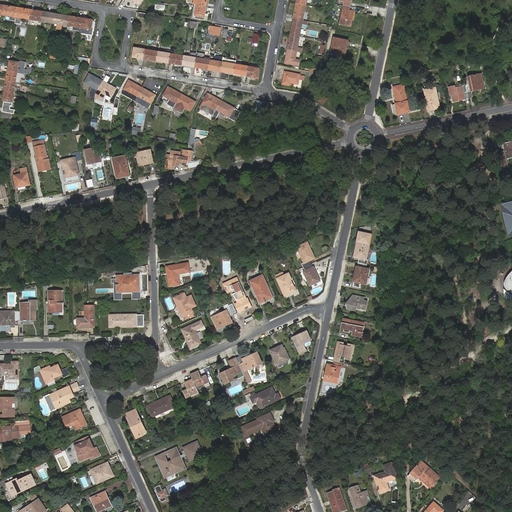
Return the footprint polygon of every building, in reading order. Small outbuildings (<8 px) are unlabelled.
[(303,21),(306,5),(297,3),(295,14),(296,14),(295,19),(303,21)] [(3,15),(16,17),(18,9),(18,7),(5,5),(5,7),(3,15)] [(205,19),(207,7),(197,5),(195,18),(205,19)] [(350,6),(344,5),(343,9),(345,9),(343,18),(341,18),(340,24),(351,26),(353,20),(351,20),(353,11),(350,10),(350,6)] [(16,17),(29,20),(31,10),(24,9),(24,10),(18,9),(16,17)] [(31,10),(29,20),(42,22),(44,13),(37,12),(37,11),(31,10)] [(44,13),(42,22),(55,24),(57,14),(44,12),(44,13)] [(57,14),(55,24),(59,24),(58,29),(62,30),(63,25),(63,24),(69,25),(70,16),(57,14)] [(69,25),(68,26),(73,27),(72,30),(80,32),(81,28),(83,18),(70,16),(69,25)] [(83,18),(81,28),(92,30),(94,20),(83,18)] [(303,25),(303,21),(295,19),(294,23),(293,23),(291,34),(301,36),(301,35),(301,34),(302,27),(303,25)] [(299,47),(301,36),(291,34),(288,50),(298,52),(299,47)] [(342,48),(344,40),(335,38),(332,52),(345,55),(347,49),(342,48)] [(144,59),(145,51),(140,50),(141,48),(141,47),(138,46),(138,48),(135,48),(133,57),(144,59)] [(157,61),(158,52),(150,50),(150,52),(145,51),(144,59),(157,61)] [(300,60),(301,52),(298,52),(288,50),(286,63),(300,66),(301,60),(300,60)] [(170,63),(171,54),(158,52),(157,61),(170,63)] [(183,65),(184,56),(171,54),(170,63),(183,65)] [(196,67),(197,58),(184,56),(183,65),(196,67)] [(210,60),(197,58),(196,67),(209,69),(210,60)] [(10,71),(24,74),(25,70),(19,69),(20,62),(10,60),(9,67),(10,68),(10,71)] [(223,62),(210,60),(209,69),(222,71),(223,62)] [(223,62),(222,71),(235,74),(236,64),(227,63),(228,61),(223,60),(223,62)] [(236,64),(235,74),(247,76),(249,68),(244,67),(244,65),(241,64),(241,62),(237,61),(236,64)] [(249,68),(247,76),(258,77),(260,68),(254,67),(253,68),(249,68)] [(8,74),(7,80),(16,82),(18,75),(24,76),(24,74),(10,71),(9,74),(8,74)] [(285,72),(284,82),(299,85),(300,80),(300,74),(285,72)] [(470,80),(466,81),(467,83),(469,92),(480,89),(480,88),(484,87),(481,73),(474,75),(474,76),(469,77),(470,80)] [(99,90),(103,82),(99,80),(100,79),(90,74),(85,83),(99,90)] [(7,80),(5,90),(15,92),(16,82),(7,80)] [(125,89),(138,96),(142,89),(138,86),(139,85),(130,80),(125,89)] [(99,90),(97,94),(100,95),(102,92),(106,94),(112,97),(117,88),(108,83),(107,84),(103,82),(99,90)] [(465,92),(469,92),(467,83),(463,84),(463,86),(457,87),(456,85),(450,87),(452,95),(454,95),(454,97),(455,101),(467,98),(465,92)] [(395,87),(399,104),(394,105),(396,115),(411,112),(405,85),(395,87)] [(168,105),(175,109),(175,107),(182,94),(169,87),(164,96),(170,100),(168,105)] [(426,90),(430,110),(441,108),(437,87),(426,90)] [(138,96),(135,101),(143,105),(146,100),(151,104),(156,95),(147,90),(146,91),(142,89),(138,96)] [(15,92),(5,90),(4,100),(13,102),(15,92)] [(211,118),(214,120),(215,114),(217,109),(221,101),(219,100),(219,99),(209,93),(200,108),(212,114),(211,117),(211,118)] [(175,107),(175,109),(178,111),(181,106),(184,107),(190,111),(195,101),(182,94),(175,107)] [(322,96),(319,101),(324,104),(328,99),(322,96)] [(146,100),(143,105),(148,108),(151,104),(146,100)] [(221,101),(217,109),(231,116),(235,107),(222,100),(221,101)] [(276,103),(258,100),(257,108),(269,110),(274,111),(276,103)] [(199,111),(211,117),(212,114),(200,108),(199,111)] [(214,120),(216,121),(219,116),(228,121),(231,116),(217,109),(215,114),(214,120)] [(191,129),(189,146),(197,142),(195,137),(197,129),(191,129)] [(39,166),(39,170),(48,168),(47,163),(49,163),(49,160),(45,143),(36,145),(34,145),(38,162),(40,161),(40,165),(39,166)] [(86,150),(88,164),(102,161),(101,153),(98,154),(98,153),(96,153),(96,148),(86,150)] [(137,153),(139,163),(144,163),(144,165),(154,163),(151,150),(137,153)] [(168,155),(166,164),(178,166),(179,162),(187,163),(187,161),(191,162),(193,152),(184,151),(183,154),(181,154),(181,153),(172,151),(171,155),(168,155)] [(119,166),(121,177),(129,176),(125,157),(114,159),(116,167),(119,166)] [(79,175),(75,158),(62,161),(66,181),(75,179),(79,178),(79,175)] [(30,185),(28,172),(22,174),(15,175),(17,187),(18,187),(25,186),(30,185)] [(511,201),(501,204),(508,236),(511,235),(511,201)] [(360,258),(359,263),(368,265),(369,260),(367,260),(371,235),(359,232),(355,258),(360,258)] [(305,267),(312,264),(310,261),(315,259),(308,243),(298,247),(305,263),(303,264),(305,267)] [(167,267),(170,286),(180,284),(178,274),(190,272),(188,263),(167,267)] [(368,265),(359,263),(355,282),(360,283),(366,284),(369,270),(367,270),(368,265)] [(313,267),(312,264),(305,267),(306,271),(304,272),(310,285),(320,281),(314,267),(313,267)] [(511,271),(508,276),(503,284),(510,294),(511,295),(511,271)] [(278,279),(286,296),(292,293),(296,292),(297,293),(298,295),(301,294),(293,277),(291,278),(289,274),(278,279)] [(117,276),(117,292),(139,291),(139,275),(117,276)] [(259,291),(256,293),(261,303),(265,301),(266,302),(267,302),(266,301),(272,298),(267,289),(269,288),(263,276),(254,280),(259,291)] [(240,306),(237,308),(240,313),(252,307),(248,298),(247,299),(237,278),(224,284),(228,292),(233,290),(234,294),(235,297),(236,297),(238,302),(240,306)] [(251,281),(256,293),(259,291),(254,280),(251,281)] [(59,303),(61,303),(61,290),(48,290),(48,312),(53,312),(53,311),(59,311),(59,303)] [(174,298),(183,316),(193,311),(185,293),(174,298)] [(355,302),(350,301),(347,305),(349,305),(348,309),(356,311),(357,307),(362,309),(363,304),(366,306),(364,299),(356,297),(355,302)] [(18,311),(19,320),(35,320),(35,311),(38,311),(37,300),(29,300),(29,303),(22,303),(22,311),(18,311)] [(230,317),(234,315),(229,305),(228,303),(224,305),(226,311),(213,317),(217,327),(223,324),(224,326),(233,323),(230,317)] [(229,305),(234,315),(238,313),(233,304),(229,305)] [(77,318),(77,319),(74,319),(74,325),(77,325),(77,327),(94,327),(94,306),(86,306),(86,318),(77,318)] [(14,320),(19,320),(18,311),(0,311),(0,315),(0,331),(12,330),(11,325),(14,325),(14,320)] [(110,315),(110,327),(144,326),(144,314),(110,315)] [(361,332),(363,324),(343,320),(342,329),(354,331),(353,335),(358,337),(359,333),(363,334),(364,334),(364,333),(363,333),(361,332)] [(204,326),(202,321),(193,325),(195,330),(204,326)] [(183,330),(191,349),(202,344),(195,330),(193,325),(183,330)] [(293,338),(300,354),(307,351),(304,344),(311,341),(307,332),(293,338)] [(339,343),(335,362),(342,363),(344,364),(345,359),(351,360),(354,347),(339,343)] [(270,351),(278,367),(289,362),(282,346),(270,351)] [(240,356),(236,358),(243,372),(247,370),(262,364),(257,353),(242,360),(240,356)] [(243,372),(236,358),(229,362),(232,368),(219,374),(224,385),(237,379),(236,375),(243,372)] [(0,374),(7,374),(7,378),(18,378),(18,362),(12,362),(12,364),(0,364),(0,374)] [(342,363),(335,362),(334,366),(328,365),(327,370),(328,370),(326,381),(336,383),(337,378),(339,378),(342,363)] [(47,370),(46,367),(40,370),(47,384),(55,380),(54,378),(62,374),(58,365),(51,368),(47,370)] [(190,375),(192,380),(196,388),(204,385),(203,383),(208,381),(206,375),(203,376),(200,370),(190,375)] [(252,382),(247,370),(243,372),(248,384),(252,382)] [(188,389),(183,392),(186,399),(193,395),(192,394),(198,391),(196,388),(192,380),(191,380),(185,383),(188,389)] [(51,411),(56,409),(71,402),(67,395),(78,389),(76,383),(50,395),(44,398),(51,411)] [(261,399),(264,406),(280,398),(278,393),(275,395),(272,388),(251,398),(253,403),(257,401),(261,399)] [(0,402),(1,402),(1,411),(5,411),(5,416),(15,416),(15,409),(13,409),(13,403),(15,402),(15,398),(0,397),(0,402)] [(169,397),(160,401),(165,411),(174,407),(169,397)] [(165,411),(160,401),(148,407),(152,417),(165,411)] [(62,417),(66,427),(74,423),(77,429),(86,424),(79,409),(62,417)] [(127,419),(131,427),(133,427),(137,437),(141,435),(140,433),(144,431),(135,411),(128,414),(130,418),(128,418),(127,419)] [(272,422),(274,421),(270,414),(258,419),(259,420),(243,428),(247,436),(252,433),(252,432),(262,427),(263,429),(266,435),(276,430),(272,422)] [(12,438),(20,437),(19,426),(0,427),(0,438),(1,439),(2,440),(12,439),(12,438)] [(80,455),(78,455),(81,462),(94,456),(94,458),(100,455),(97,449),(96,449),(96,447),(94,448),(88,436),(73,443),(74,446),(76,446),(80,455)] [(164,475),(184,466),(180,458),(183,457),(184,460),(186,459),(188,463),(203,456),(196,441),(181,448),(182,451),(180,452),(182,455),(179,457),(176,449),(169,452),(172,460),(175,465),(170,467),(168,462),(164,454),(157,458),(164,475)] [(421,461),(409,475),(415,481),(419,477),(432,488),(440,479),(424,465),(425,464),(421,461)] [(91,470),(92,474),(94,473),(98,482),(113,475),(107,462),(91,470)] [(383,466),(385,473),(375,476),(380,493),(389,490),(386,482),(398,479),(395,470),(392,463),(383,466)] [(371,464),(364,466),(367,473),(373,471),(371,464)] [(166,477),(185,469),(184,466),(164,475),(166,477)] [(12,489),(14,494),(35,484),(31,475),(19,481),(18,479),(7,485),(10,490),(12,489)] [(155,488),(162,502),(167,500),(165,497),(163,490),(160,485),(155,488)] [(350,488),(358,509),(362,507),(361,506),(371,502),(369,499),(370,499),(369,496),(367,492),(360,494),(358,491),(360,490),(358,485),(350,488)] [(342,509),(346,508),(339,488),(332,490),(333,491),(327,493),(333,511),(340,511),(343,511),(342,509)] [(100,497),(92,500),(97,511),(98,511),(113,506),(106,490),(98,494),(100,497)] [(462,503),(471,508),(476,497),(467,493),(462,503)] [(41,511),(45,509),(38,499),(35,494),(28,498),(32,504),(19,511),(41,511)] [(434,502),(425,511),(442,511),(444,510),(434,502)]
